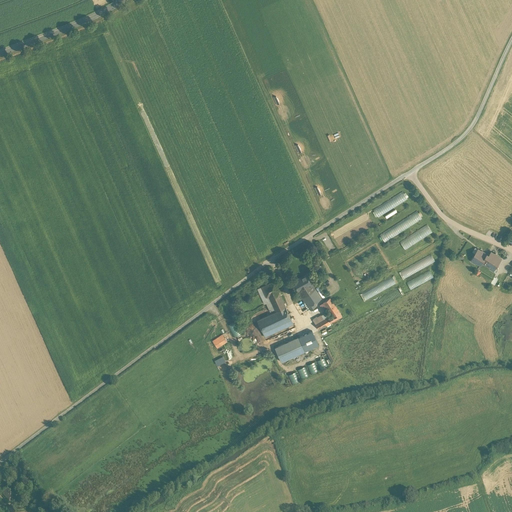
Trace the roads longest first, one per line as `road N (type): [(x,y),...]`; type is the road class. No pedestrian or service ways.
road 1 (unclassified): [(0,461),(271,259),(451,143),(477,118),(511,40)]
road 2 (secondary): [(0,52),(123,0)]
